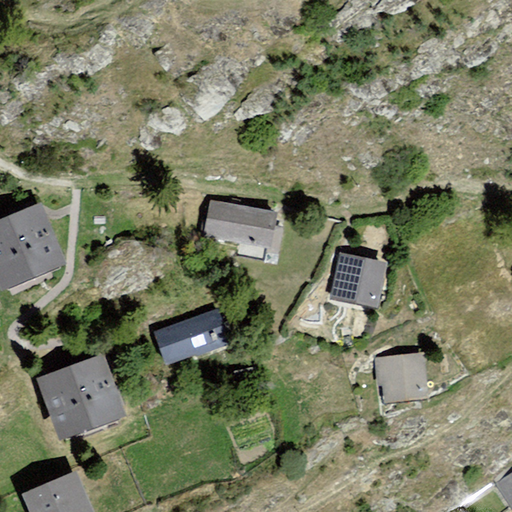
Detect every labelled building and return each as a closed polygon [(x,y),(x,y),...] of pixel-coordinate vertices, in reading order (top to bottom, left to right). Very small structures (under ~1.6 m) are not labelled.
[(276,215),(214,203),(209,230),(271,242),(276,215)] [(9,220),(0,224),(0,272),(7,289),(62,263),(36,207),(9,220)] [(359,259),(335,255),(329,299),(353,302),(379,306),(386,263),(359,259)] [(215,316),(158,335),(167,361),(224,342),(215,316)] [(98,358),(45,379),(68,437),(121,416),(98,358)] [(421,359),(382,362),(386,398),(425,394),(421,359)] [(90,511),(72,474),(26,497),(33,511),(90,511)] [(511,477),(503,484),(511,497),(511,477)]
